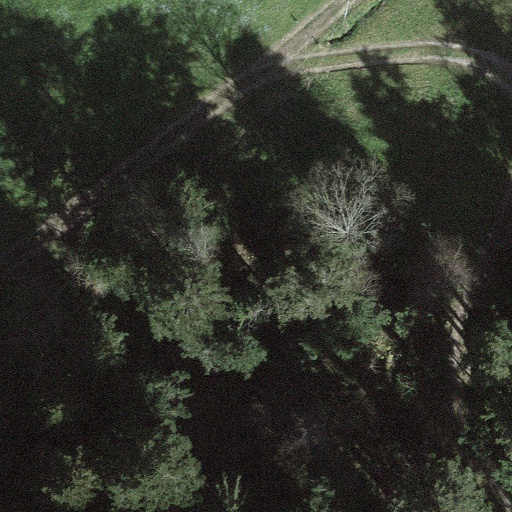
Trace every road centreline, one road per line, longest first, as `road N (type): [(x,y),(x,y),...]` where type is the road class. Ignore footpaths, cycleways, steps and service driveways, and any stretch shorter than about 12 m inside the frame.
road 1 (track): [(358,0),(0,258)]
road 2 (track): [(511,492),(475,456),(464,399),(479,283),(511,206)]
road 3 (track): [(511,76),(461,63),(284,60)]
